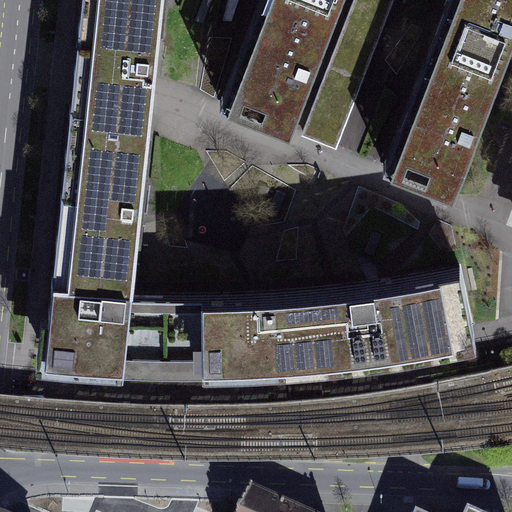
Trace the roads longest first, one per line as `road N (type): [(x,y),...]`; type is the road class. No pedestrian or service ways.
road 1 (tertiary): [(0,472),(399,481)]
road 2 (secondary): [(15,42),(0,194)]
